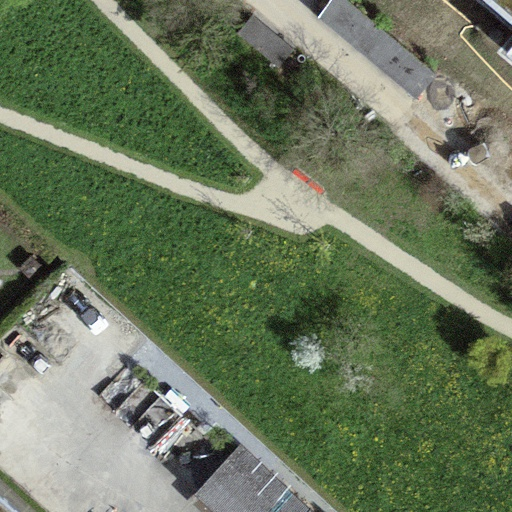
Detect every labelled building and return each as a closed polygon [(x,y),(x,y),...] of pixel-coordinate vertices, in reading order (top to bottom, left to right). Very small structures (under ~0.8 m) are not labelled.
[(434,78),(341,0),(329,0),(315,20),(413,102),(434,78)] [(511,0),(481,0),(511,26),(511,46),(505,55),(511,60),(511,0)] [(236,29),(279,63),(295,44),(251,9),(236,29)] [(303,511),(238,451),(197,495),(214,511),(303,511)] [(0,511),(13,511),(0,499),(0,511)]
